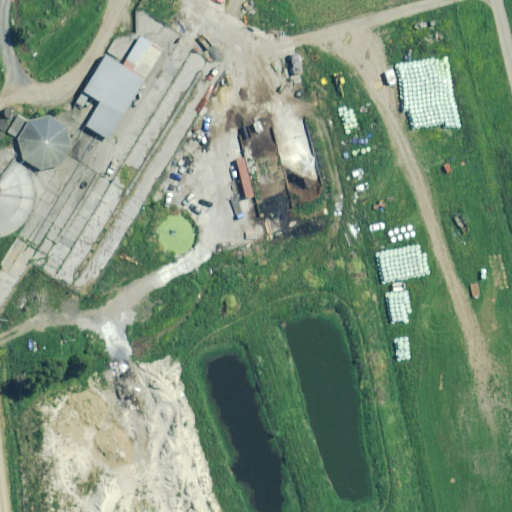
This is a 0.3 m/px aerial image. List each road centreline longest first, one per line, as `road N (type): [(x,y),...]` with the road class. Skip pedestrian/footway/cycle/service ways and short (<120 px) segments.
road 1 (track): [(0,264),(194,55),(432,0)]
road 2 (unknown): [(120,0),(99,59),(54,106),(21,91),(4,66),(9,0)]
